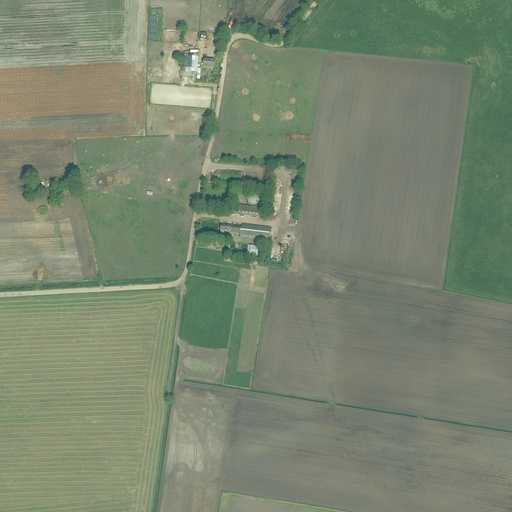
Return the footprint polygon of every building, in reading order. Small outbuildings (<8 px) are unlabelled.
[(194,73),(197,73),(200,73),(200,69),(198,69),(198,66),(197,66),(198,58),(197,57),(184,56),(183,69),(182,78),(194,78),(194,80),(197,80),(197,76),(194,76),(194,73)] [(213,68),(214,60),(206,60),(207,58),(203,58),(202,67),(213,68)] [(258,201),(259,200),(258,198),(257,197),(255,195),(254,194),(251,195),(249,196),(248,198),(247,199),(247,201),(248,203),(249,205),(250,205),(251,206),(253,206),(255,206),(257,204),(258,203),(258,202),(258,201)] [(260,208),(256,208),(237,205),(236,215),(259,218),(260,208)] [(270,229),(256,227),(242,225),(242,227),(224,225),(220,224),(219,231),(227,232),(226,233),(240,235),(240,237),(269,240),(270,229)] [(248,246),(246,256),(257,257),(258,247),(248,246)] [(178,511),(183,484),(177,483),(173,511),(178,511)]
